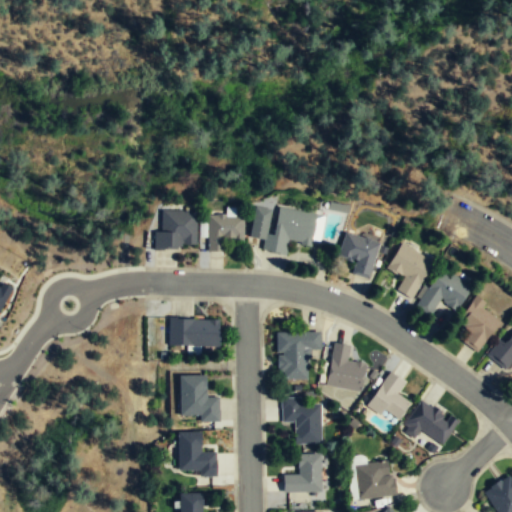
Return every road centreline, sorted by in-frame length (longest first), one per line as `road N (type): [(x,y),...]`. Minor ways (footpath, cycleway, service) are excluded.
road 1 (residential): [(511,424),(405,340),(339,301),(245,282)]
road 2 (residential): [(0,388),(38,331),(91,292),(245,282)]
road 3 (residential): [(245,282),(249,511)]
